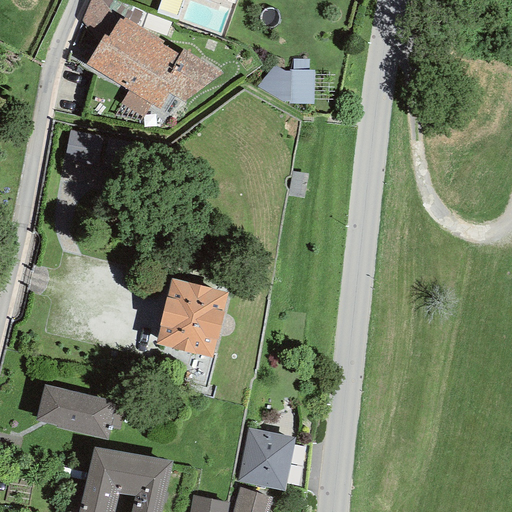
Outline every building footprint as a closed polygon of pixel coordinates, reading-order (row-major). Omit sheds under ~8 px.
[(117,22),(101,0),(90,0),(81,21),(97,43),(103,35),(108,37),(117,22)] [(163,41),(124,18),(123,21),(119,19),(117,22),(108,37),(103,35),(97,43),(84,65),(128,90),(150,103),(160,109),(169,94),(186,103),(223,73),(182,50),(178,56),(162,44),(163,41)] [(311,97),(318,67),(270,56),(263,86),(311,97)] [(142,117),(150,103),(128,90),(120,104),(142,117)] [(227,292),(170,279),(154,344),(212,358),(227,292)] [(114,401),(44,385),(35,421),(55,426),(55,428),(105,440),(114,401)] [(295,438),(248,428),(237,482),(284,491),(295,438)] [(68,511),(113,511),(117,493),(126,495),(134,454),(93,446),(84,491),(73,489),(68,511)] [(160,511),(171,462),(134,454),(126,495),(133,496),(129,511),(160,511)] [(268,511),(272,497),(239,487),(234,504),(192,495),(188,511),(268,511)]
